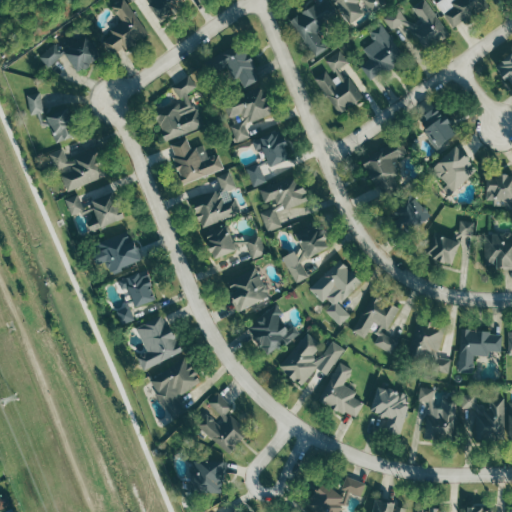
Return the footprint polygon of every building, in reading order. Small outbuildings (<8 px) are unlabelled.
[(147,35),(125,0),(120,0),(110,6),(120,22),(108,30),(112,35),(103,41),(112,57),(147,35)] [(145,0),(161,23),(188,5),(184,0),(154,0),(153,1),(152,0),(131,0),(134,3),(139,0),(145,0)] [(320,0),(290,19),(314,57),(328,48),(316,30),(336,17),(325,0),(320,0)] [(331,0),(348,25),(384,1),(383,0),(331,0)] [(409,31),(427,54),(451,35),(423,0),(421,0),(411,8),(421,21),(409,31)] [(482,0),(439,0),(436,2),(454,30),(488,8),(482,0)] [(404,61),(381,23),(369,31),(375,41),(363,48),(370,60),(360,65),(371,82),(404,61)] [(63,48),(79,73),(102,58),(86,33),(63,48)] [(64,53),(53,43),(39,57),(49,67),(64,53)] [(246,43),(203,58),(209,75),(229,68),(237,89),(259,81),(246,43)] [(339,115),(364,100),(343,67),(348,64),(340,51),(323,62),(328,69),(315,77),(339,115)] [(511,52),(492,67),(510,92),(511,90),(511,52)] [(202,127),(190,90),(193,89),(190,78),(172,83),(178,102),(154,110),(164,139),(202,127)] [(221,101),(235,141),(250,136),(245,123),(273,114),(264,86),(221,101)] [(27,95),(30,115),(43,113),(40,93),(27,95)] [(55,143),(80,132),(68,107),(44,118),(55,143)] [(454,133),(433,107),(414,123),(435,148),(454,133)] [(252,140),(259,160),(245,165),(252,184),(277,174),(273,165),(293,157),(282,129),(252,140)] [(219,153),(207,156),(203,143),(190,147),(187,138),(170,143),(181,182),(223,170),(219,153)] [(394,160),(406,154),(399,141),(360,159),(379,199),(399,190),(392,175),(400,172),(394,160)] [(449,194),(474,169),(452,146),(427,172),(449,194)] [(67,158),(63,148),(49,152),(56,172),(60,171),(66,189),(108,175),(98,147),(67,158)] [(191,200),(201,226),(240,212),(235,197),(226,200),(223,191),(235,187),(229,171),(215,176),(220,189),(191,200)] [(266,230),(281,226),(277,210),(308,201),(300,175),(258,187),(264,207),(260,208),(266,230)] [(502,209),(511,209),(511,175),(484,175),(484,202),(502,202),(502,209)] [(91,229),(126,216),(116,190),(92,200),(98,217),(88,221),(91,229)] [(83,209),(78,195),(66,199),(70,213),(83,209)] [(389,202),(393,231),(425,226),(421,197),(389,202)] [(475,233),(475,220),(460,221),(460,234),(475,233)] [(294,233),(305,254),(286,264),(295,282),(308,276),(300,261),(331,245),(318,221),(294,233)] [(205,231),(215,258),(234,251),(238,261),(248,257),(248,259),(265,253),(259,234),(235,243),(228,223),(205,231)] [(141,259),(131,229),(98,241),(108,271),(141,259)] [(424,255),(447,266),(457,243),(433,233),(424,255)] [(511,268),(511,234),(482,234),(482,268),(511,268)] [(338,303),(362,281),(341,258),(309,287),(327,307),(325,310),(338,324),(349,315),(338,303)] [(225,281),(239,310),(269,296),(256,267),(225,281)] [(136,305),(158,298),(148,269),(117,279),(120,290),(129,287),(136,305)] [(352,331),(365,338),(369,329),(377,334),(372,344),(391,354),(397,342),(383,334),(398,307),(372,293),(352,331)] [(297,332),(274,304),(246,327),(269,355),(297,332)] [(132,318),(129,307),(117,310),(120,322),(132,318)] [(144,369),(182,350),(164,313),(135,327),(147,350),(137,355),(144,369)] [(436,355),(444,327),(417,318),(404,362),(445,374),(449,359),(436,355)] [(501,333),(461,329),(456,372),(470,374),(473,354),(498,357),(501,333)] [(331,340),(326,347),(305,332),(279,367),(303,385),(325,357),(333,363),(344,349),(331,340)] [(201,381),(186,356),(148,380),(173,418),(185,410),(176,397),(201,381)] [(355,417),(363,401),(352,396),(355,390),(343,384),(351,368),(337,361),(318,400),(355,417)] [(399,435),(408,394),(375,387),(370,414),(385,417),(382,432),(399,435)] [(418,401),(431,401),(431,389),(418,389),(418,401)] [(195,425),(231,453),(249,430),(228,413),(234,406),(216,392),(207,404),(220,414),(215,420),(205,412),(195,425)] [(463,444),(503,443),(502,398),(487,399),(487,406),(475,406),(475,395),(462,395),(463,444)] [(454,397),(441,397),(440,415),(424,415),(423,440),(453,441),(454,397)] [(225,460),(190,460),(190,491),(225,491),(225,460)] [(327,511),(342,511),(350,492),(359,496),(364,483),(345,475),(339,490),(318,481),(308,504),(327,511)] [(396,506),(396,502),(375,499),(372,511),(403,511),(404,508),(396,506)]
